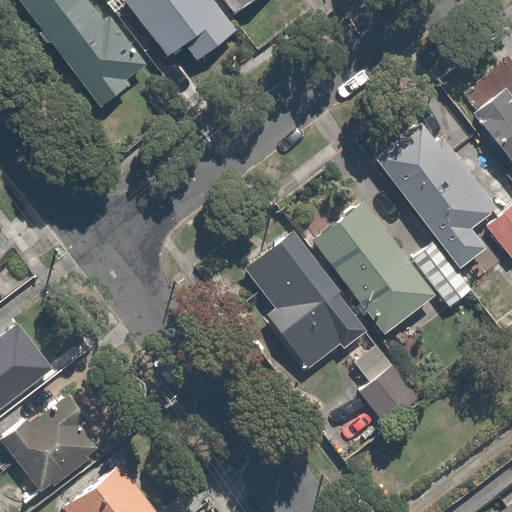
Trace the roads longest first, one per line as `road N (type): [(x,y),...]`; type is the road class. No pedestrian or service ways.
road 1 (residential): [(428,0),(100,248)]
road 2 (residential): [(295,511),(100,248)]
road 3 (residential): [(100,248),(0,113)]
